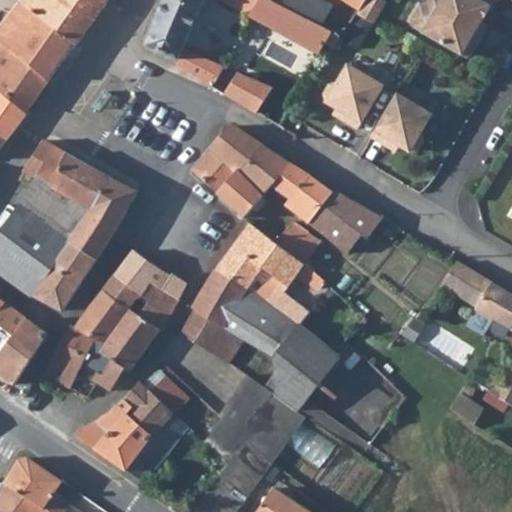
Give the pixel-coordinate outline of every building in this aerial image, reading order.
[(21,0),(18,5),(77,41),(105,3),(100,0),(21,0)] [(185,63),(223,84),(232,64),(191,47),(211,0),(233,0),(258,13),(336,52),(352,28),(332,21),(290,4),(278,0),(166,0),(148,41),(188,59),(185,63)] [(332,21),(340,0),(292,0),(290,4),(332,21)] [(408,0),(405,6),(407,15),(463,47),(476,24),(471,21),(482,0),(408,0)] [(75,41),(77,41),(18,5),(0,30),(0,43),(48,80),(70,48),(75,41)] [(0,89),(28,110),(48,80),(0,43),(0,89)] [(253,104),(266,82),(237,64),(224,86),(253,104)] [(333,87),(328,96),(330,104),(351,116),(347,122),(362,131),(387,88),(352,67),(341,85),(333,87)] [(0,131),(8,138),(28,110),(0,89),(0,131)] [(397,99),(371,142),(386,151),(389,145),(410,157),(418,155),(423,146),(421,138),(432,120),(397,99)] [(267,191),(277,180),(296,159),(240,121),(200,166),(224,188),(241,166),(267,191)] [(40,176),(92,204),(112,172),(45,135),(20,177),(35,183),(40,176)] [(277,180),(284,185),(294,194),(314,170),(296,159),(277,180)] [(249,212),(267,191),(241,166),(224,188),(249,212)] [(280,190),(314,216),(336,185),(314,170),(294,194),(284,185),(280,190)] [(140,187),(112,172),(92,204),(73,237),(99,256),(107,244),(140,187)] [(35,183),(24,204),(73,237),(92,204),(40,176),(35,183)] [(314,216),(338,235),(352,218),(367,228),(374,232),(380,223),(388,212),(339,183),(336,185),(314,216)] [(73,237),(24,204),(0,238),(0,264),(65,307),(99,256),(73,237)] [(388,212),(380,223),(389,228),(397,217),(388,212)] [(280,236),(300,251),(304,247),(298,242),(311,226),(295,216),(280,236)] [(280,236),(256,218),(225,267),(304,322),(314,308),(264,271),(268,265),(291,282),(300,270),(312,279),(316,273),(324,279),(328,273),(300,251),(280,236)] [(353,246),(367,228),(352,218),(338,235),(353,246)] [(146,291),(153,281),(181,299),(189,280),(178,270),(174,274),(139,248),(122,273),(146,291)] [(452,261),(437,284),(474,306),(488,282),(452,261)] [(202,303),(204,307),(249,336),(280,357),(312,378),(296,402),(304,407),(345,351),(304,322),(225,267),(202,303)] [(122,273),(110,291),(136,309),(163,328),(168,329),(181,299),(153,281),(146,291),(122,273)] [(472,308),(474,309),(500,324),(511,332),(511,295),(488,282),(474,306),(472,308)] [(0,309),(9,297),(0,290),(0,309)] [(110,291),(84,329),(108,343),(111,340),(118,334),(136,309),(110,291)] [(51,331),(9,297),(0,309),(0,326),(12,334),(0,350),(0,369),(16,383),(51,331)] [(234,360),(249,336),(204,307),(189,328),(234,360)] [(118,344),(112,352),(129,363),(135,367),(163,328),(136,309),(118,334),(111,340),(118,344)] [(419,320),(405,336),(419,343),(428,326),(419,320)] [(75,323),(60,357),(88,372),(95,361),(104,348),(108,343),(84,329),(75,323)] [(0,350),(12,334),(0,326),(0,350)] [(104,348),(112,352),(118,344),(111,340),(108,343),(104,348)] [(95,361),(103,365),(97,376),(115,386),(129,363),(112,352),(104,348),(95,361)] [(51,375),(76,388),(88,372),(60,357),(51,375)] [(296,402),(312,378),(280,357),(281,373),(271,385),(296,402)] [(511,368),(511,369),(496,396),(511,406),(511,368)] [(192,396),(170,374),(157,388),(180,410),(192,396)] [(296,402),(271,385),(256,375),(226,414),(276,459),(313,413),(304,407),(296,402)] [(77,431),(148,480),(191,421),(180,410),(157,388),(145,377),(117,407),(77,431)] [(477,402),(454,387),(448,396),(444,402),(468,417),(477,402)] [(232,458),(225,468),(195,511),(237,511),(276,459),(226,414),(208,435),(223,450),(232,458)] [(232,458),(223,450),(216,460),(225,468),(232,458)] [(60,511),(54,508),(48,504),(65,478),(29,453),(18,470),(9,488),(1,509),(5,511),(60,511)] [(322,511),(277,481),(256,511),(322,511)] [(103,511),(107,507),(81,489),(73,503),(87,511),(103,511)] [(62,496),(54,508),(60,511),(67,511),(73,503),(62,496)] [(87,511),(73,503),(67,511),(87,511)]
